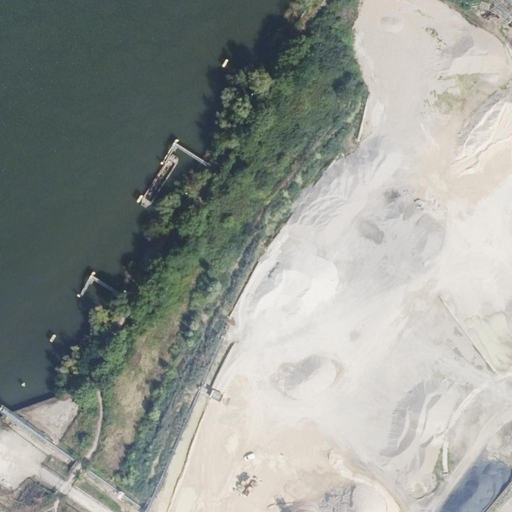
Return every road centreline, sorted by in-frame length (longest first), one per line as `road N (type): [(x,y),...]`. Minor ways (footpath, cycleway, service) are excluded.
road 1 (track): [(52,506),(94,446),(100,400),(93,366),(328,0)]
road 2 (track): [(0,462),(7,452),(97,511)]
